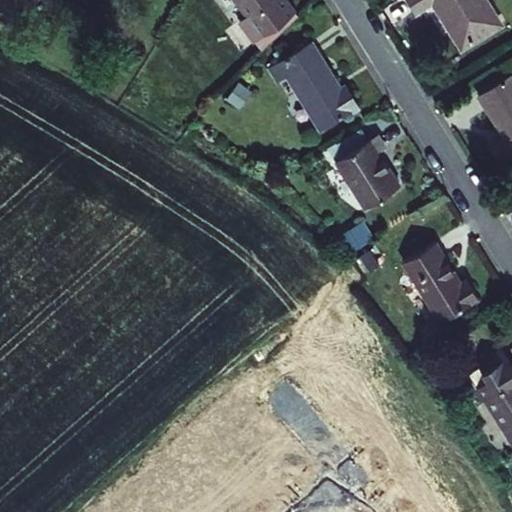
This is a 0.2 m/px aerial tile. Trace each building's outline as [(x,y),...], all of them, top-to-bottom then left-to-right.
[(0,0),(0,8),(9,13),(17,0),(0,0)] [(37,0),(17,0),(9,13),(12,15),(25,23),(37,0)] [(56,2),(51,0),(37,0),(25,23),(40,31),(56,2)] [(256,0),(282,28),(311,1),(309,0),(256,0)] [(425,0),(428,4),(434,0),(451,0),(476,40),(511,16),(511,11),(504,0),(425,0)] [(282,28),(287,33),(314,5),(311,1),(282,28)] [(284,60),(293,73),(303,67),(337,122),(374,99),(362,78),(356,81),(327,33),(284,60)] [(511,74),(492,87),(511,120),(511,134),(506,139),(511,149),(511,74)] [(392,126),(351,152),(379,198),(414,178),(394,143),(399,139),(392,126)] [(473,273),(448,231),(417,251),(453,312),(491,289),(479,270),(473,273)] [(511,342),(476,365),(492,392),(496,390),(511,415),(511,342)]
